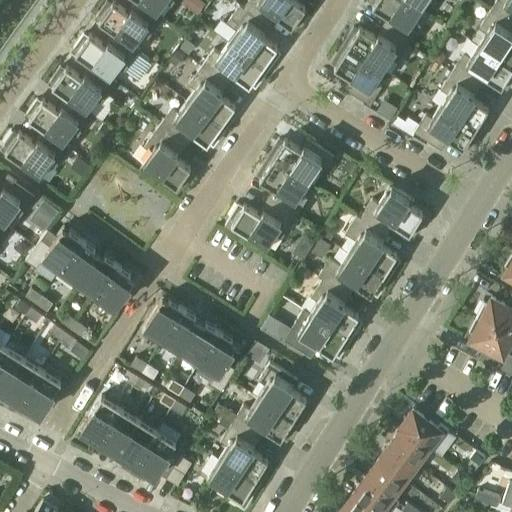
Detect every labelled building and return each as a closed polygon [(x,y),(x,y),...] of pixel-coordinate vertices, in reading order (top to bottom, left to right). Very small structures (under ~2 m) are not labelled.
[(105,0),(94,16),(112,29),(139,48),(139,47),(133,43),(141,32),(147,37),(162,16),(139,0),(132,0),(126,9),(113,0),(111,0),(110,2),(106,0),(105,0)] [(139,0),(162,16),(163,15),(156,10),(163,0),(164,0),(170,4),(173,0),(139,0)] [(197,13),(205,2),(202,0),(181,0),(180,1),(197,13)] [(246,0),(243,6),(264,21),(271,11),(294,28),(306,12),(302,9),(304,6),(296,0),(246,0)] [(392,18),(386,28),(408,42),(420,23),(412,18),(419,6),(409,0),(370,0),(374,2),(372,5),(392,18)] [(511,0),(494,0),(490,8),(511,21),(511,20),(511,0)] [(236,28),(228,39),(267,67),(279,50),(275,48),(276,45),(257,31),(264,21),(243,6),(239,3),(226,21),(236,28)] [(486,31),(478,43),(511,64),(511,36),(505,32),(511,21),(490,8),(478,26),(486,31)] [(342,43),(381,67),(389,55),(397,60),(408,42),(386,28),(379,38),(358,25),(357,28),(353,25),(342,43)] [(70,48),(89,62),(115,81),(116,80),(110,75),(117,65),(123,69),(139,48),(112,29),(103,42),(89,32),(86,35),(82,32),(70,48)] [(186,36),(178,46),(184,50),(192,40),(186,36)] [(213,47),(201,64),(222,79),(228,70),(249,84),(250,82),(254,84),(267,67),(228,39),(219,51),(213,47)] [(333,66),(354,79),(348,89),(369,103),(381,84),(373,79),(381,67),(342,43),(331,60),(335,63),(333,66)] [(463,50),(451,69),(474,83),(480,72),(500,85),(502,82),(506,85),(511,75),(511,64),(478,43),(471,55),(463,50)] [(184,53),(177,47),(168,59),(176,65),(184,53)] [(47,81),(66,94),(92,113),(93,112),(86,108),(94,97),(100,102),(115,81),(89,62),(80,75),(65,64),(63,67),(59,64),(47,81)] [(194,86),(186,98),(224,125),(236,109),(233,107),(235,104),(214,89),(222,79),(201,64),(188,82),(194,86)] [(448,92),(440,104),(479,129),(490,111),(486,108),(488,106),(467,93),(474,83),(451,69),(440,87),(448,92)] [(24,113),(42,127),(69,146),(69,145),(63,140),(71,129),(77,134),(92,113),(66,94),(56,107),(42,97),(40,99),(36,96),(24,113)] [(171,105),(158,123),(187,143),(182,139),(188,130),(206,143),(208,140),(212,143),(224,125),(186,98),(177,109),(171,105)] [(425,111),(413,130),(435,144),(442,134),(462,147),(464,143),(468,146),(479,129),(440,104),(432,116),(425,111)] [(113,131),(102,123),(95,133),(106,141),(113,131)] [(177,156),(187,143),(158,123),(143,144),(149,149),(141,160),(161,175),(159,179),(177,192),(191,171),(188,169),(190,166),(177,156)] [(39,174),(47,162),(54,167),(69,146),(42,127),(33,140),(18,129),(16,132),(12,129),(0,146),(39,174)] [(267,154),(307,179),(315,168),(321,172),(333,153),(311,139),(305,149),(284,136),(282,140),(278,137),(267,154)] [(79,154),(73,163),(85,172),(92,163),(79,154)] [(266,195),(266,196),(295,214),(306,196),(300,192),(307,179),(267,154),(256,172),(260,174),(258,177),(278,189),(272,199),(266,195)] [(359,165),(347,158),(341,168),(354,175),(359,165)] [(0,218),(11,226),(12,225),(5,221),(13,210),(19,215),(34,193),(8,174),(0,185),(0,218)] [(371,197),(359,215),(359,216),(381,229),(387,219),(412,235),(424,217),(420,214),(422,211),(403,200),(407,194),(390,184),(386,189),(385,188),(378,201),(371,197)] [(49,219),(57,207),(41,196),(33,207),(49,219)] [(281,236),(295,214),(266,196),(257,210),(243,201),(241,204),(237,202),(224,223),(243,235),(245,231),(266,245),(274,232),(281,236)] [(355,238),(347,250),(387,275),(398,258),(394,256),(396,253),(375,239),(381,229),(359,216),(359,215),(359,216),(355,213),(343,231),(355,238)] [(0,241),(11,226),(0,218),(0,241)] [(336,226),(327,221),(320,233),(329,239),(336,226)] [(40,237),(24,258),(35,266),(41,257),(58,270),(82,237),(69,228),(68,230),(62,226),(50,244),(40,237)] [(82,237),(58,270),(76,283),(98,252),(93,248),(95,246),(82,237)] [(511,276),(511,249),(503,263),(507,265),(503,271),(511,276)] [(317,274),(321,276),(343,290),(350,280),(371,293),(372,291),(376,293),(387,275),(347,250),(339,262),(329,256),(317,274)] [(98,252),(76,283),(93,295),(117,262),(104,253),(102,255),(98,252)] [(117,262),(93,295),(111,308),(134,277),(129,273),(130,271),(117,262)] [(316,299),(309,311),(349,336),(360,319),(356,316),(358,313),(337,300),(343,290),(321,276),(310,295),(316,299)] [(24,293),(36,301),(42,293),(31,285),(24,293)] [(42,293),(36,301),(46,309),(52,300),(42,293)] [(141,327),(161,339),(182,305),(168,296),(167,298),(162,295),(141,327)] [(483,298),(475,313),(511,331),(511,299),(509,304),(490,295),(488,300),(483,298)] [(24,312),(25,312),(30,304),(20,297),(15,306),(24,312)] [(30,304),(25,312),(36,320),(41,312),(30,304)] [(182,305),(161,339),(179,351),(199,319),(194,315),(195,313),(182,305)] [(60,319),(71,326),(76,319),(65,311),(60,319)] [(338,354),(349,336),(309,311),(301,323),(295,319),(283,338),(305,352),(312,341),(332,353),(333,351),(338,354)] [(511,348),(508,347),(511,338),(511,331),(475,313),(468,329),(472,331),(469,337),(488,346),(482,357),(511,371),(511,368),(511,356),(510,355),(511,350),(511,348)] [(76,319),(71,326),(81,334),(86,326),(76,319)] [(199,319),(179,351),(197,362),(198,361),(219,328),(205,320),(204,321),(199,319)] [(49,330),(60,338),(66,330),(54,322),(49,330)] [(198,361),(197,362),(215,373),(209,382),(220,389),(234,367),(225,361),(236,342),(231,338),(232,336),(219,328),(198,361)] [(66,330),(60,338),(70,345),(76,337),(66,330)] [(4,344),(0,351),(0,389),(2,390),(20,361),(23,356),(23,355),(5,344),(4,344)] [(136,354),(130,363),(142,370),(147,362),(147,361),(136,354)] [(20,361),(2,390),(20,402),(42,367),(23,355),(23,356),(20,361)] [(264,382),(257,394),(297,419),(308,402),(303,400),(305,397),(285,384),(291,374),(269,360),(257,378),(264,382)] [(147,362),(142,370),(153,377),(158,369),(147,361),(147,362)] [(42,367),(20,402),(33,410),(34,408),(40,411),(60,379),(42,367)] [(122,376),(134,383),(139,375),(127,367),(122,376)] [(139,375),(134,383),(144,390),(150,382),(139,375)] [(172,377),(167,386),(178,393),(183,384),(172,377)] [(183,384),(178,393),(189,400),(195,391),(183,384)] [(159,399),(171,407),(176,398),(164,390),(159,399)] [(100,393),(80,426),(86,430),(84,432),(98,440),(120,406),(100,393)] [(242,403),(231,421),(253,434),(259,424),(280,437),(282,435),(286,437),(297,419),(257,394),(249,407),(242,403)] [(176,398),(171,407),(181,413),(186,404),(176,398)] [(120,406),(98,440),(112,448),(113,447),(118,450),(138,417),(120,406)] [(401,426),(428,445),(433,449),(448,428),(440,422),(438,425),(413,407),(399,425),(401,426)] [(138,417),(118,450),(122,452),(121,454),(135,463),(157,428),(138,417)] [(226,444),(218,455),(259,481),(269,463),(265,461),(267,458),(246,445),(253,434),(231,421),(219,440),(226,444)] [(389,442),(416,462),(428,445),(401,426),(389,442)] [(157,428),(135,463),(148,471),(150,469),(155,473),(176,440),(157,428)] [(377,458),(404,478),(416,462),(389,442),(377,458)] [(469,456),(479,463),(485,454),(474,447),(469,456)] [(166,476),(175,482),(176,483),(190,460),(179,454),(166,476)] [(206,476),(224,488),(222,492),(243,505),(259,481),(218,455),(206,476)] [(365,475),(391,495),(404,478),(377,458),(365,475)] [(468,476),(458,468),(453,475),(454,480),(460,485),(468,476)] [(353,491),(380,511),(389,511),(398,499),(391,495),(365,475),(353,491)] [(501,501),(511,503),(511,480),(508,479),(501,501)] [(474,497),(485,500),(488,490),(477,487),(474,497)] [(488,490),(485,500),(496,504),(499,494),(488,490)] [(340,509),(343,511),(380,511),(353,491),(340,509)] [(58,511),(60,510),(42,497),(31,511),(58,511)] [(400,508),(405,511),(411,511),(416,507),(406,500),(400,508)]
